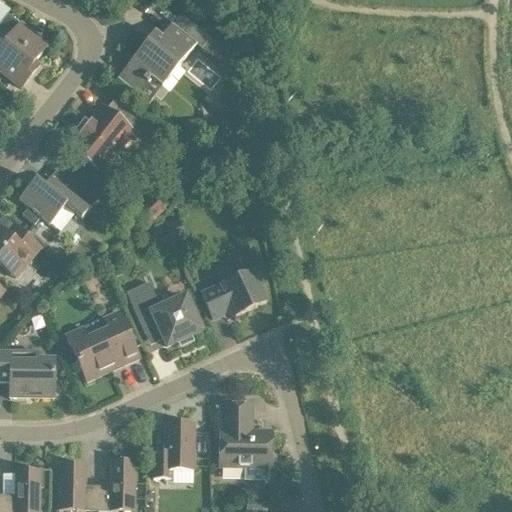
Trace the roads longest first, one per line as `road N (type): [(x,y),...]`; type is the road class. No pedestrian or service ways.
road 1 (residential): [(312,511),(273,352),(253,351),(57,433),(0,432)]
road 2 (residential): [(0,169),(88,49),(73,21),(31,0)]
